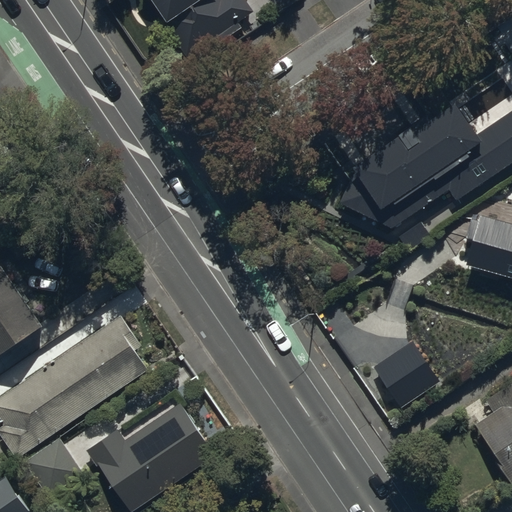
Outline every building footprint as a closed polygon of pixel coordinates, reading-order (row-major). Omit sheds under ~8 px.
[(152,0),(187,51),(251,8),(245,0),(152,0)] [(511,29),(491,44),(511,76),(511,29)] [(340,200),(391,226),(450,187),(458,199),(511,162),(511,118),(482,138),(456,99),(352,168),(355,172),(340,200)] [(466,263),(511,277),(511,222),(481,213),(466,263)] [(0,351),(41,324),(0,262),(0,351)] [(0,389),(0,429),(17,456),(149,370),(135,349),(143,344),(121,310),(113,316),(0,389)] [(374,366),(401,406),(441,379),(414,339),(374,366)] [(511,378),(483,398),(492,411),(472,425),(509,481),(511,478),(511,378)] [(127,511),(128,511),(215,455),(183,407),(128,443),(118,427),(86,448),(96,464),(127,511)] [(44,493),(81,469),(60,437),(22,461),(44,493)] [(0,511),(33,511),(6,470),(0,473),(0,511)]
